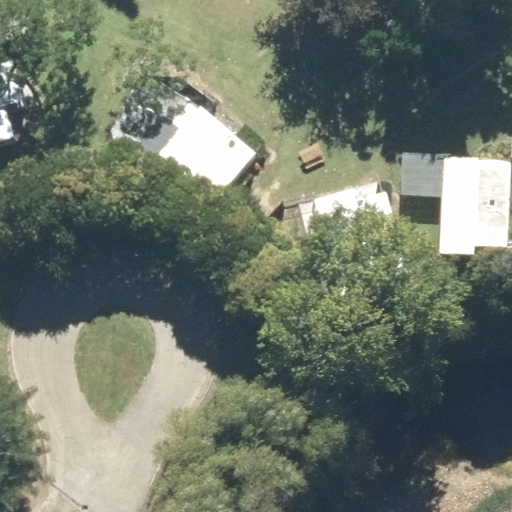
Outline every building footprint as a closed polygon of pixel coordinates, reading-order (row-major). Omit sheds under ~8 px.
[(179,0),(231,42),(252,16),(248,13),(258,0),(179,0)] [(0,153),(42,138),(33,111),(20,108),(10,80),(0,83),(0,153)] [(153,202),(160,197),(209,237),(262,172),(205,126),(188,148),(130,118),(117,146),(130,191),(153,202)] [(511,169),(447,167),(444,262),(481,263),(481,255),(510,256),(511,169)] [(412,291),(388,200),(318,219),(332,271),(322,274),(327,292),(336,290),(345,323),(388,312),(385,299),(412,291)] [(295,291),(321,260),(289,233),(283,240),(263,223),(240,251),(257,266),(261,262),(295,291)] [(317,346),(340,339),(335,323),(312,329),(317,346)]
